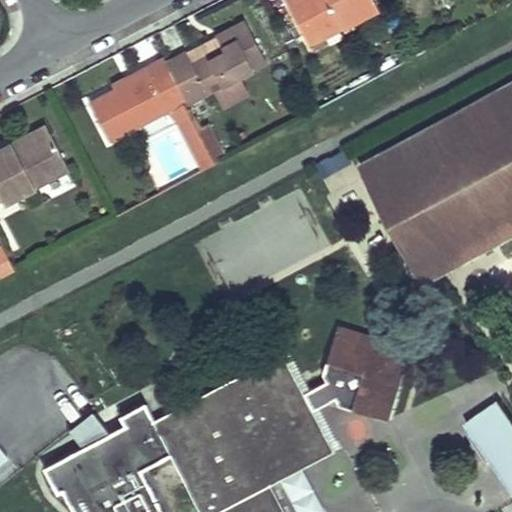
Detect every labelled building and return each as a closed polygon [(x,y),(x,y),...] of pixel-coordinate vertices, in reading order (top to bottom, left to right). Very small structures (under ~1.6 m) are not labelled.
[(286,0),(309,43),(324,35),(380,6),(376,0),(286,0)] [(189,51),(168,62),(187,100),(189,102),(269,60),(247,20),(218,35),(224,47),(195,64),(189,51)] [(324,35),(309,43),(312,50),(328,42),(324,35)] [(116,88),(90,101),(110,139),(187,100),(168,62),(165,57),(132,73),(134,78),(116,88)] [(132,73),(113,82),(116,88),(134,78),(132,73)] [(511,85),(386,148),(410,184),(442,168),(447,178),(428,188),(453,238),(477,239),(477,228),(495,220),(503,236),(511,231),(511,85)] [(47,123),(13,140),(18,150),(52,133),(47,123)] [(13,140),(0,147),(0,189),(6,201),(70,168),(52,133),(18,150),(13,140)] [(347,145),(317,158),(324,174),(354,160),(347,145)] [(386,148),(370,157),(420,257),(422,256),(428,270),(427,270),(428,273),(503,236),(495,220),(477,228),(477,239),(453,238),(428,188),(447,178),(442,168),(410,184),(386,148)] [(5,246),(0,248),(0,277),(17,269),(5,246)] [(420,257),(410,262),(417,275),(427,270),(428,270),(422,256),(420,257)] [(285,511),(271,483),(262,467),(292,451),(301,467),(334,450),(314,409),(335,399),(339,404),(389,420),(404,372),(388,339),(339,324),(323,375),(326,381),(304,392),(284,352),(152,421),(200,511),(285,511)] [(511,413),(503,401),(471,422),(511,483),(511,413)] [(292,451),(262,467),(271,483),(301,467),(292,451)]
